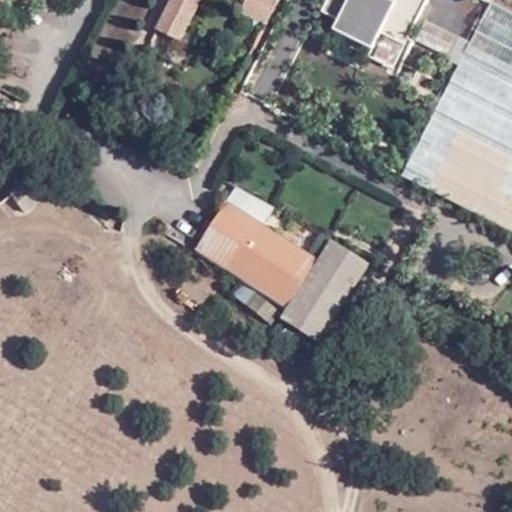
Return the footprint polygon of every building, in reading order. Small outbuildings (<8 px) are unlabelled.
[(278,0),(171,0),(156,29),(180,42),(202,0),(245,0),(239,13),(265,26),(278,0)] [(511,13),(485,0),(287,0),(240,93),(511,231),(511,13)] [(0,107),(26,120),(34,106),(0,88),(0,107)] [(188,164),(179,159),(175,167),(185,172),(188,164)] [(57,187),(45,170),(12,196),(23,213),(57,187)] [(288,309),(319,260),(228,201),(196,250),(288,309)] [(331,240),(319,260),(288,309),(281,318),(320,345),(370,267),(331,240)] [(398,341),(383,336),(378,353),(393,357),(398,341)]
